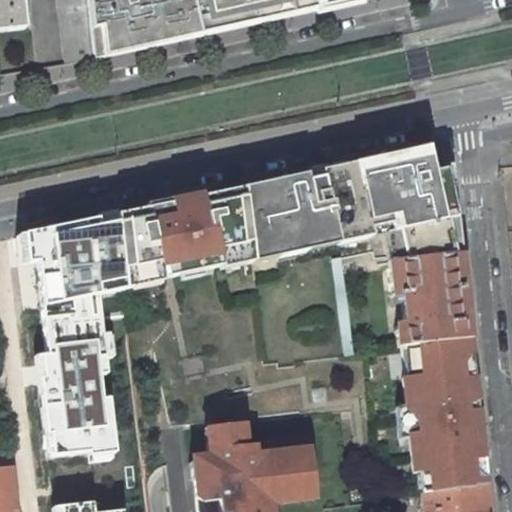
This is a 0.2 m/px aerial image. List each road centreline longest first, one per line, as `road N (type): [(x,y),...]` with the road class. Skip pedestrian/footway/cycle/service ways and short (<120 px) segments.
road 1 (residential): [(0,211),(463,114)]
road 2 (residential): [(454,11),(0,112)]
road 3 (residential): [(501,426),(463,114)]
